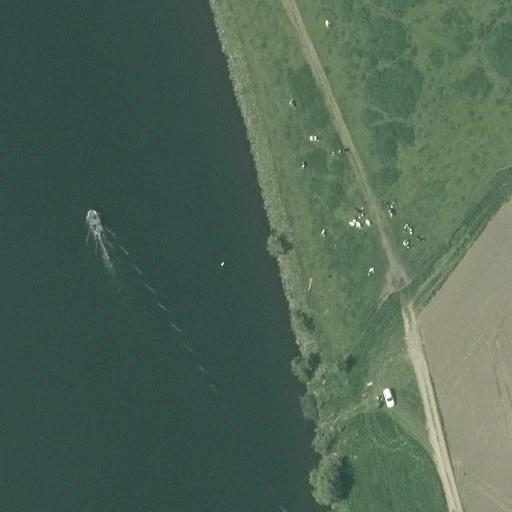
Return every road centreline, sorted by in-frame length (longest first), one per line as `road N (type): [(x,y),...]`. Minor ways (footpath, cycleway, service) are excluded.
road 1 (track): [(446,511),(395,291),(345,139),(285,0)]
road 2 (track): [(511,204),(406,326)]
